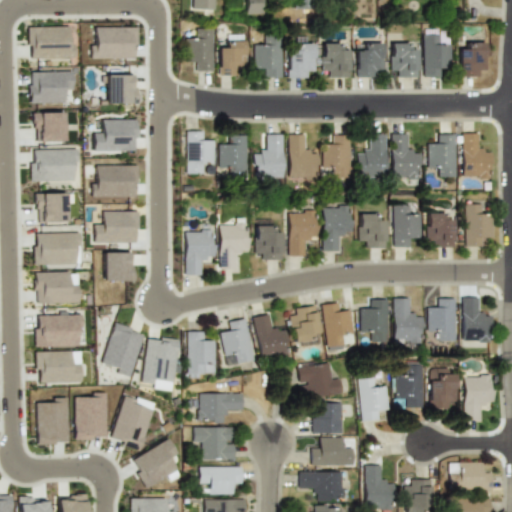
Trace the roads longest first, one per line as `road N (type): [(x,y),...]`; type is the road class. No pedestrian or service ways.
road 1 (residential): [(157,312),(156,19),(136,2),(25,2),(1,25),(10,446),(25,464),(90,467),(100,476),(102,511)]
road 2 (residential): [(511,271),(327,277),(157,312)]
road 3 (residential): [(511,105),(249,105),(158,94)]
